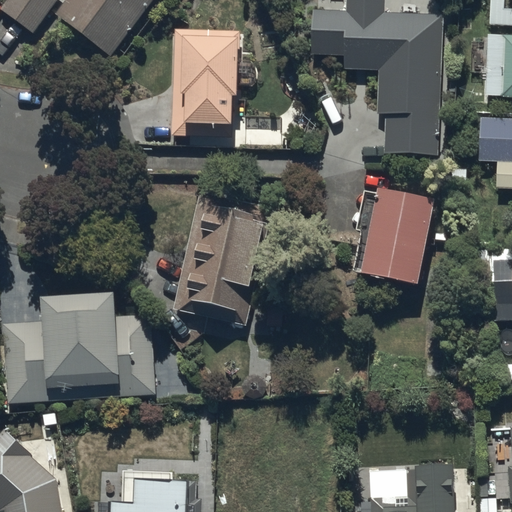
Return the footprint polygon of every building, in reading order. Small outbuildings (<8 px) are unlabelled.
[(9,0),(5,7),(38,28),(57,0),(9,0)] [(157,0),(68,0),(60,12),(120,54),(157,0)] [(386,10),(386,0),(349,0),(349,6),(317,5),(315,52),(347,53),(347,65),(382,66),(381,111),(389,111),(388,151),(439,153),(443,12),(386,10)] [(507,0),(492,0),(492,21),(511,20),(511,7),(508,8),(507,0)] [(245,26),(177,25),(175,132),(237,133),(238,90),(243,90),(245,26)] [(511,30),(491,30),(490,42),(480,42),(480,64),(490,64),(489,94),(511,94),(511,30)] [(511,115),(483,115),(481,159),(498,159),(497,185),(511,185),(511,115)] [(272,204),(200,188),(175,308),(247,323),(272,204)] [(368,279),(369,276),(420,285),(435,203),(382,193),(380,201),(364,198),(357,234),(361,235),(353,277),(368,279)] [(511,246),(481,247),(481,280),(496,279),(497,317),(511,316),(511,246)] [(122,285),(47,289),(49,320),(6,322),(9,401),(158,393),(154,312),(123,314),(122,285)] [(334,424),(279,424),(279,456),(254,456),(254,488),(234,488),(233,511),(330,511),(331,488),(334,488),(334,424)] [(64,511),(58,478),(7,428),(0,435),(0,511),(64,511)] [(458,458),(420,457),(420,467),(410,466),(409,494),(374,493),(373,511),(344,510),(344,511),(465,511),(467,478),(469,478),(469,469),(458,469),(458,458)] [(202,511),(202,497),(192,497),(192,473),(174,473),(174,466),(122,466),(122,494),(113,494),(112,511),(202,511)]
